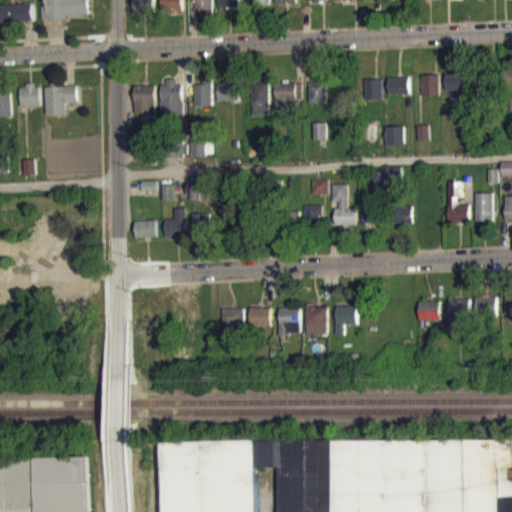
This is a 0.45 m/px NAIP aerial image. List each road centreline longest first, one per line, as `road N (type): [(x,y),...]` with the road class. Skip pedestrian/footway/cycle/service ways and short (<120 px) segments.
road 1 (residential): [(0,53),(511,29)]
road 2 (residential): [(118,276),(511,257)]
road 3 (residential): [(115,0),(117,374)]
